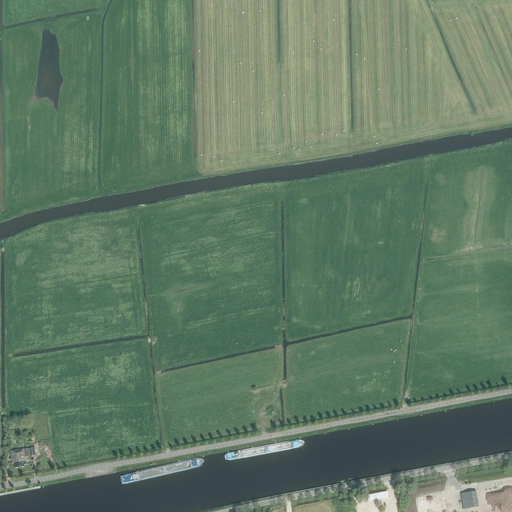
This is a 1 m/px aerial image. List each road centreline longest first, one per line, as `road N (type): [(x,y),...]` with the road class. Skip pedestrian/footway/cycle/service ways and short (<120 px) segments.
road 1 (tertiary): [(0,487),(511,391)]
road 2 (tertiary): [(224,511),(511,456)]
